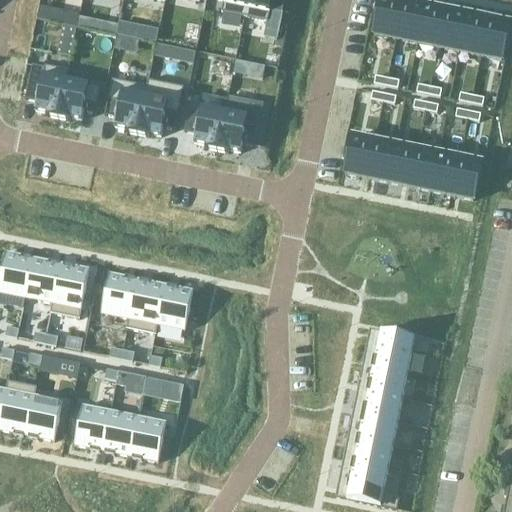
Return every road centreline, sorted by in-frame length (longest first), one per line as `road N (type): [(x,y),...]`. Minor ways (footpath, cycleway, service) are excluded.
road 1 (residential): [(220,511),(277,411),(275,305),(297,198)]
road 2 (residential): [(297,198),(0,137)]
road 3 (residential): [(511,266),(462,511)]
road 4 (residential): [(297,198),(339,0)]
